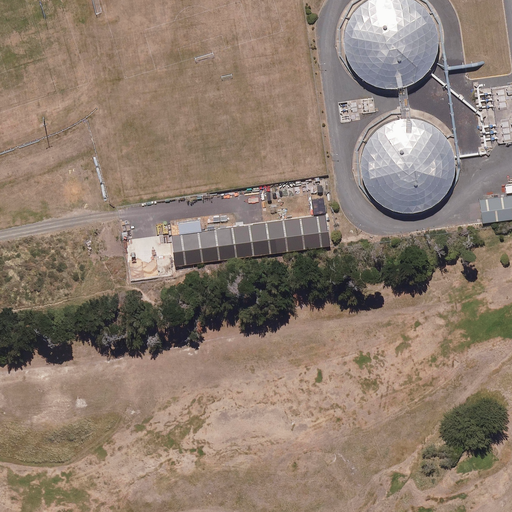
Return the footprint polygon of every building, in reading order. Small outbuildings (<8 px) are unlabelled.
[(349,14),(342,29),(342,46),(347,62),(357,75),(371,84),(387,87),(404,85),(419,77),(426,69),(429,66),(435,53),(437,38),(434,23),(427,10),(416,0),(362,0),(360,1),(349,14)] [(366,138),(360,153),(359,170),(364,186),(374,199),(388,208),(405,211),(421,209),(436,201),(446,190),(453,177),(455,162),(453,156),(452,147),(444,134),(434,124),(420,117),(405,116),(390,118),(377,126),(366,138)] [(91,180),(83,157),(62,164),(69,188),(80,184),(83,193),(90,191),(87,181),(91,180)] [(511,194),(479,199),(482,222),(511,217),(511,194)] [(312,213),(326,211),(325,199),(310,201),(312,213)] [(244,223),(169,234),(174,266),(192,263),(328,245),(323,213),(252,222),(244,223)]
